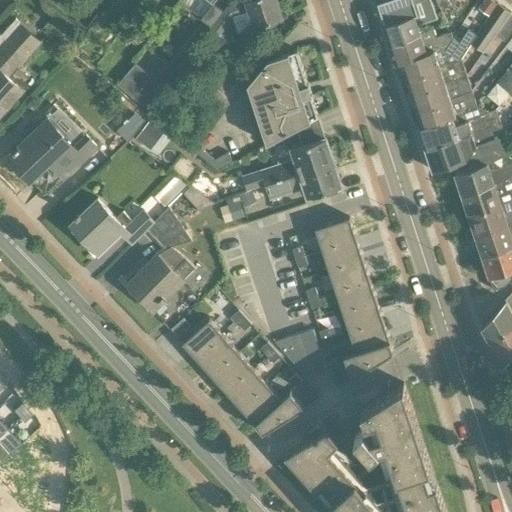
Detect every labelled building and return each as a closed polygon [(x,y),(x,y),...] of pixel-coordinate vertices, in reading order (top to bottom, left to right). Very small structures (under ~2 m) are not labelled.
[(249,12),(254,28),(283,18),(277,0),(249,0),(245,1),(246,2),(227,8),(209,31),(217,38),(235,17),(249,12)] [(430,0),(416,0),(410,2),(378,12),(389,45),(420,34),(417,26),(437,19),(430,0)] [(448,0),(436,0),(437,1),(442,10),(451,6),(448,0)] [(491,0),(485,0),(479,9),(489,16),(497,3),(491,0)] [(476,35),(470,44),(483,53),(497,34),(510,15),(511,13),(497,3),(485,23),(476,35)] [(511,32),(511,16),(510,15),(497,34),(506,40),(511,32)] [(0,114),(23,89),(9,77),(41,42),(16,19),(0,36),(0,114)] [(389,45),(395,64),(401,62),(446,46),(452,36),(451,32),(436,37),(433,29),(420,34),(389,45)] [(407,78),(461,60),(461,58),(470,44),(476,35),(468,30),(459,43),(453,38),(452,36),(446,46),(401,62),(407,78)] [(224,113),(240,94),(276,48),(266,39),(236,74),(226,65),(202,95),(224,113)] [(268,59),(247,84),(267,144),(319,116),(297,50),(268,59)] [(467,75),(461,60),(407,78),(412,94),(445,83),(445,82),(467,75)] [(445,83),(412,94),(417,110),(450,100),(450,99),(472,91),(467,75),(445,82),(445,83)] [(161,84),(150,76),(142,87),(153,96),(161,84)] [(450,100),(417,110),(423,126),(476,109),(475,106),(474,101),(475,100),(472,91),(450,99),(450,100)] [(496,110),(489,112),(475,106),(476,109),(423,126),(419,127),(425,147),(459,137),(458,132),(498,117),(496,110)] [(145,120),(136,112),(117,131),(129,142),(145,120)] [(456,164),(458,173),(486,164),(504,154),(497,137),(494,138),(492,131),(502,127),(498,117),(458,132),(459,137),(425,147),(433,171),(456,164)] [(47,119),(14,151),(7,157),(44,196),(97,146),(87,136),(75,147),(47,119)] [(136,138),(151,150),(165,134),(149,121),(136,138)] [(295,159),(261,171),(243,177),(247,190),(265,185),(334,162),(326,138),(303,146),(301,142),(292,145),(294,149),(292,149),(295,159)] [(197,145),(192,150),(217,170),(232,162),(229,153),(215,160),(197,145)] [(334,162),(265,185),(270,199),(305,187),(308,197),(342,186),(334,162)] [(486,164),(458,173),(456,174),(457,178),(457,181),(462,195),(511,177),(511,163),(510,164),(489,172),(486,164)] [(511,177),(462,195),(469,215),(500,205),(511,200),(511,177)] [(190,186),(183,193),(200,211),(214,204),(190,186)] [(240,195),(244,207),(256,203),(252,191),(240,195)] [(99,197),(81,214),(79,212),(75,216),(77,218),(71,224),(93,248),(102,240),(108,246),(122,232),(134,244),(147,230),(156,221),(144,209),(132,220),(123,211),(117,216),(99,197)] [(507,225),(511,222),(511,200),(500,205),(469,215),(475,235),(507,225)] [(245,217),(240,201),(228,204),(228,205),(233,221),(245,217)] [(233,221),(228,205),(220,208),(225,223),(233,221)] [(170,207),(156,221),(147,230),(165,249),(158,254),(129,284),(127,282),(127,283),(153,309),(195,267),(186,258),(172,247),(192,240),(170,207)] [(349,217),(315,228),(355,351),(344,355),(351,377),(393,352),(349,217)] [(511,222),(507,225),(475,235),(482,256),(511,245),(511,222)] [(511,245),(482,256),(493,290),(505,286),(511,278),(511,245)] [(305,255),(302,246),(293,249),(295,258),(305,255)] [(308,264),(305,255),(295,258),(298,268),(308,264)] [(318,296),(315,287),(306,290),(309,300),(318,296)] [(511,293),(482,327),(482,328),(492,346),(511,323),(511,293)] [(321,306),(318,296),(309,300),(312,309),(321,306)] [(153,310),(164,319),(171,312),(161,302),(153,310)] [(245,317),(239,310),(232,316),(238,323),(245,317)] [(252,324),(245,317),(238,323),(244,331),(252,324)] [(209,319),(183,343),(263,432),(304,407),(290,391),(281,399),(209,319)] [(172,330),(179,337),(187,330),(181,322),(172,330)] [(511,323),(492,346),(504,366),(511,356),(511,323)] [(332,337),(329,328),(319,331),(322,341),(332,337)] [(327,371),(313,329),(274,342),(306,378),(327,371)] [(335,347),(332,337),(322,341),(325,350),(335,347)] [(274,349),(268,342),(261,349),(267,356),(274,349)] [(273,363),(281,356),(274,349),(267,356),(273,363)] [(296,374),(290,367),(283,373),(289,380),(296,374)] [(295,387),(303,381),(296,374),(289,380),(295,387)] [(0,391),(8,384),(3,378),(0,380),(0,391)] [(430,486),(424,468),(431,466),(424,445),(417,447),(412,431),(419,428),(417,423),(410,425),(405,409),(412,406),(404,383),(361,409),(365,422),(378,418),(408,511),(438,511),(437,507),(444,505),(437,483),(430,486)] [(14,411),(20,417),(29,409),(23,403),(14,411)] [(34,414),(29,409),(20,417),(25,423),(34,414)] [(0,436),(9,428),(0,418),(0,436)] [(9,428),(0,436),(0,463),(22,443),(9,428)] [(380,446),(364,428),(355,436),(371,454),(380,446)] [(382,511),(328,452),(338,444),(326,431),(290,453),(291,454),(291,453),(298,461),(293,466),(317,493),(322,488),(334,501),(329,506),(334,511),(382,511)]
